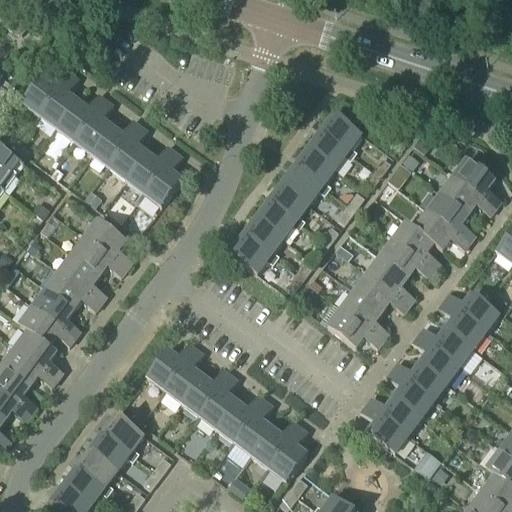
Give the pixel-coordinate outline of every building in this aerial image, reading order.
[(4,32),(20,44),(32,27),(17,14),(4,32)] [(40,122),(71,81),(64,75),(54,89),(43,81),(22,109),(40,122)] [(71,81),(40,122),(57,136),(78,108),(69,100),(79,87),(71,81)] [(0,106),(3,109),(10,99),(1,92),(0,93),(0,106)] [(75,149),(106,107),(99,101),(88,115),(78,108),(57,136),(75,149)] [(106,107),(75,149),(92,162),(113,134),(103,127),(114,113),(106,107)] [(320,139),(354,164),(357,160),(352,156),(362,142),(334,120),(320,139)] [(109,175),(141,133),(133,127),(123,141),(113,134),(92,162),(109,175)] [(127,188),(148,160),(138,153),(148,139),(141,133),(109,175),(127,188)] [(307,156),(336,178),(345,164),(351,168),(354,164),(320,139),(307,156)] [(419,145),(413,152),(424,160),(429,153),(419,145)] [(0,194),(4,198),(17,180),(13,177),(19,168),(0,153),(0,194)] [(144,201),(175,159),(168,154),(157,167),(148,160),(127,188),(144,201)] [(294,174),(328,199),(331,194),(326,191),(336,178),(307,156),(294,174)] [(175,159),(144,201),(162,214),(183,186),(173,178),(183,165),(175,159)] [(409,159),(401,170),(412,177),(419,167),(409,159)] [(373,178),(380,183),(390,170),(383,165),(373,178)] [(496,215),(501,207),(487,196),(495,186),(468,165),(454,184),(496,215)] [(57,173),(51,181),(58,186),(64,178),(57,173)] [(281,191),(310,212),(319,199),(324,203),(328,199),(294,174),(281,191)] [(370,196),(380,183),(373,178),(363,191),(370,196)] [(396,181),(390,189),(399,196),(405,188),(396,181)] [(490,222),(496,215),(454,184),(441,201),(468,222),(476,212),(490,222)] [(268,208),(302,233),(305,228),(300,225),(310,212),(281,191),(268,208)] [(102,205),(91,197),(85,205),(95,213),(102,205)] [(347,213),(354,218),(364,205),(357,200),(347,213)] [(462,231),(468,222),(441,201),(428,218),(470,249),(476,241),(462,231)] [(255,225),(284,246),(294,233),(299,237),(302,233),(268,208),(255,225)] [(43,224),(49,216),(39,209),(33,217),(43,224)] [(344,231),(354,218),(347,213),(337,226),(344,231)] [(470,249),(428,218),(415,236),(406,229),(442,256),(442,257),(450,246),(464,257),(470,249)] [(243,242),(276,267),(279,263),(274,259),(284,246),(255,225),(243,242)] [(86,245),(127,276),(132,269),(118,259),(126,248),(99,228),(86,245)] [(442,256),(406,229),(393,247),(435,278),(441,270),(427,260),(433,251),(442,257),(442,256)] [(321,247),(328,252),(338,239),(331,234),(321,247)] [(511,270),(511,238),(497,259),(511,270)] [(273,271),(276,267),(243,242),(229,260),(257,281),(268,267),(273,271)] [(121,284),(127,276),(86,245),(72,263),(100,284),(107,273),(121,284)] [(35,246),(28,254),(36,260),(42,251),(35,246)] [(318,266),(328,252),(321,247),(312,260),(318,266)] [(430,285),(435,278),(393,247),(380,264),(408,285),(415,275),(430,285)] [(4,259),(0,263),(0,273),(4,276),(12,265),(4,259)] [(72,263),(60,280),(101,311),(106,304),(92,293),(100,284),(72,263)] [(401,295),(408,285),(380,264),(366,282),(409,313),(415,305),(401,295)] [(296,282),(302,287),(312,274),(305,269),(296,282)] [(46,298),(74,318),(81,309),(95,319),(101,311),(60,280),(52,274),(39,292),(46,298)] [(293,300),(302,287),(296,282),(286,295),(293,300)] [(403,320),(409,313),(366,282),(354,298),(382,319),(389,310),(403,320)] [(323,292),(314,285),(310,291),(319,298),(323,292)] [(67,328),(74,318),(46,298),(34,315),(75,345),(80,338),(67,328)] [(354,298),(341,316),(383,348),(389,340),(375,329),(382,319),(354,298)] [(444,308),(486,339),(500,321),(472,300),(463,311),(450,300),(444,308)] [(507,309),(495,300),(488,310),(500,319),(507,309)] [(445,335),(473,356),(486,339),(444,308),(439,315),(452,326),(445,335)] [(20,333),(29,339),(29,338),(48,352),(55,343),(69,353),(75,345),(34,315),(20,333)] [(377,356),(383,348),(341,316),(328,334),(356,355),(363,345),(377,356)] [(418,342),(460,374),(473,356),(445,335),(438,345),(424,335),(418,342)] [(29,339),(16,356),(58,387),(63,379),(49,369),(57,359),(51,354),(48,352),(29,338),(29,339)] [(419,370),(447,391),(460,374),(418,342),(413,350),(426,360),(419,370)] [(165,399),(196,356),(189,351),(178,364),(168,357),(147,385),(165,399)] [(3,373),(3,374),(31,394),(38,384),(52,394),(58,387),(16,356),(3,373)] [(182,411),(203,383),(193,376),(204,362),(196,356),(165,399),(182,411)] [(393,377),(434,408),(447,391),(419,370),(412,379),(398,369),(393,377)] [(3,374),(0,377),(0,398),(32,422),(37,414),(24,403),(31,394),(3,374)] [(199,424),(231,382),(223,376),(212,391),(203,383),(182,411),(199,424)] [(421,426),(434,408),(393,377),(387,384),(400,395),(393,404),(421,426)] [(217,438),(237,410),(228,402),(238,388),(231,382),(199,424),(217,438)] [(0,424),(5,429),(12,419),(26,429),(32,422),(0,398),(0,424)] [(234,451),(265,409),(258,403),(247,417),(237,410),(217,438),(234,451)] [(367,412),(408,443),(421,426),(393,404),(386,414),(372,404),(367,412)] [(251,463),(272,435),(262,428),(273,414),(265,409),(234,451),(251,463)] [(395,461),(408,443),(367,412),(361,419),(374,429),(366,440),(395,461)] [(103,441),(135,466),(138,462),(134,458),(145,443),(117,422),(103,441)] [(0,424),(0,451),(5,456),(11,448),(0,439),(0,434),(5,429),(0,424)] [(269,477),(300,434),(293,428),(282,443),(272,435),(251,463),(269,477)] [(300,434),(269,477),(286,490),(307,462),(297,454),(308,440),(300,434)] [(132,470),(135,466),(103,441),(90,458),(118,479),(127,466),(132,470)] [(511,442),(501,458),(511,466),(511,442)] [(108,492),(118,479),(90,458),(77,475),(110,500),(113,495),(108,492)] [(511,466),(501,458),(488,475),(511,493),(511,466)] [(431,460),(418,478),(428,485),(441,468),(431,460)] [(153,479),(160,484),(170,471),(163,465),(153,479)] [(440,473),(432,483),(441,490),(449,480),(440,473)] [(107,504),(110,500),(77,475),(64,492),(90,511),(93,511),(102,500),(107,504)] [(511,511),(511,493),(488,475),(487,477),(495,483),(483,499),(500,511),(511,511)] [(151,497),(160,484),(153,479),(143,492),(151,497)] [(228,495),(242,506),(251,494),(236,484),(228,495)] [(290,498),(298,504),(298,503),(305,494),(307,491),(299,485),(290,498)] [(427,486),(421,495),(426,498),(432,498),(436,492),(427,486)] [(90,511),(64,492),(51,509),(54,511),(90,511)] [(282,511),(291,511),(298,504),(290,498),(281,510),(282,511)] [(500,511),(483,499),(473,511),(500,511)] [(128,511),(139,511),(144,505),(137,500),(128,511)] [(345,511),(334,503),(327,511),(345,511)]
